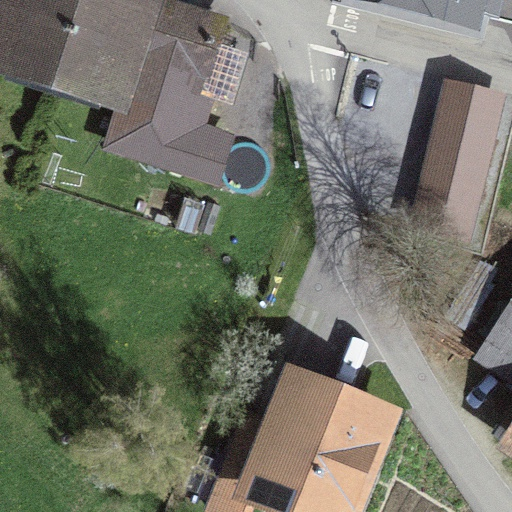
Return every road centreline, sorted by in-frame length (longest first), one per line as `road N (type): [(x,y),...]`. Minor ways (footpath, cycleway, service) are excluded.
road 1 (residential): [(305,19),(319,147),(354,274),(405,372),(511,511)]
road 2 (unclassified): [(305,19),(511,72)]
